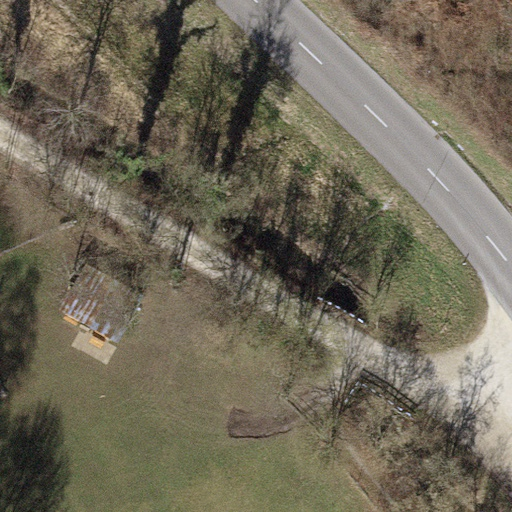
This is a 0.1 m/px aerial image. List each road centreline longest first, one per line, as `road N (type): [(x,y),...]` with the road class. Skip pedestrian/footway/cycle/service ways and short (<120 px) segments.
road 1 (track): [(511,346),(416,375),(0,139)]
road 2 (tertiary): [(511,279),(254,0)]
road 3 (track): [(406,511),(339,435),(342,377),(387,359)]
